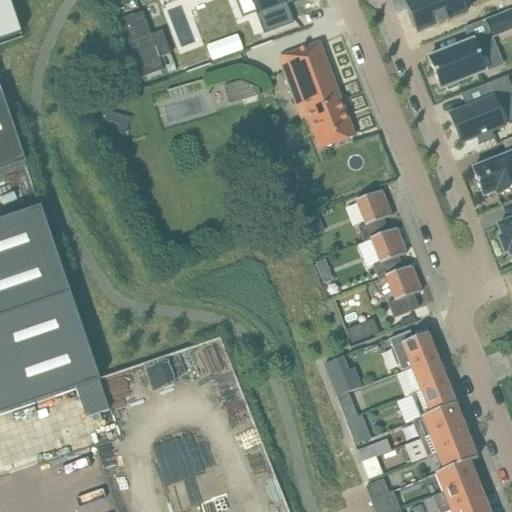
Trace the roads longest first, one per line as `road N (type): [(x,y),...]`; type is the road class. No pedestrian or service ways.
road 1 (residential): [(466,308),(347,0)]
road 2 (residential): [(466,308),(481,242),(383,0)]
road 3 (residential): [(511,434),(466,308)]
